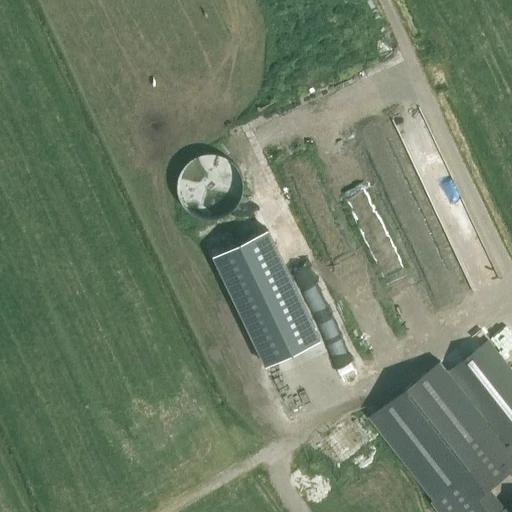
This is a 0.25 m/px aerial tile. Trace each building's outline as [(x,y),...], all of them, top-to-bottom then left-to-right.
[(397,121),(463,285),(482,277),(417,113),(397,121)] [(307,153),(281,160),(291,196),(317,189),(307,153)] [(266,364),(320,339),(269,230),(214,256),(266,364)] [(511,368),(488,339),(448,371),(441,361),(371,414),(435,498),(431,502),(439,511),(463,511),(494,489),(491,485),(511,468),(511,368)] [(494,489),(463,511),(511,511),(511,500),(506,505),(494,489)]
